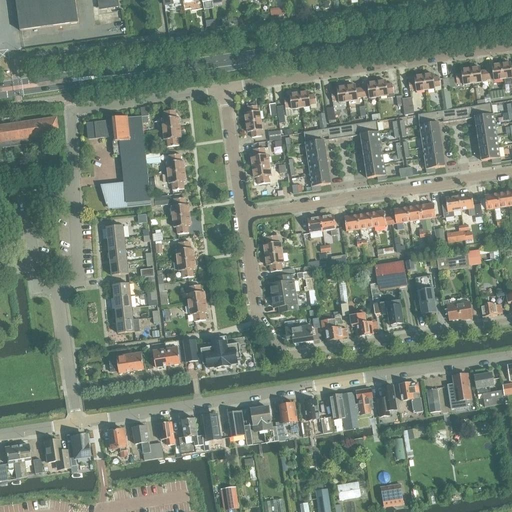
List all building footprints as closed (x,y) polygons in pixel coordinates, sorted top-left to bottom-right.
[(16,0),(18,15),(20,31),(78,23),(75,0),(16,0)] [(511,63),(501,64),(503,79),(511,78),(511,66),(511,63)] [(492,65),(492,69),(486,70),(487,79),(493,78),(494,81),(503,79),(501,64),(492,65)] [(480,67),(470,68),(473,84),(482,82),(482,80),(487,79),(486,70),(481,71),(480,67)] [(455,75),(457,83),(463,83),(463,85),(473,84),(470,68),(461,70),(461,74),(455,75)] [(433,74),(423,75),(426,90),(435,89),(435,87),(441,86),(439,77),(434,78),(433,74)] [(416,92),(426,90),(423,75),(414,77),(415,80),(408,81),(410,90),(416,90),(416,92)] [(387,85),(386,81),(376,82),(379,97),(388,96),(388,98),(394,97),(392,84),(387,85)] [(369,98),(379,97),(376,82),(367,83),(367,87),(361,88),(363,97),(369,96),(369,98)] [(358,100),(357,98),(363,97),(361,88),(356,89),(356,85),(346,86),(348,101),(358,100)] [(339,103),(348,101),(346,86),(336,88),(337,92),(331,93),(333,102),(338,101),(339,103)] [(309,92),(299,93),(301,108),(311,107),(311,105),(316,104),(315,95),(309,95),(309,92)] [(293,116),(292,110),(301,108),(299,93),(290,95),(290,98),(284,99),(286,108),(287,117),(293,116)] [(412,98),(402,100),(403,106),(404,116),(414,115),(412,98)] [(451,102),(443,103),(445,111),(448,110),(452,110),(451,102)] [(275,104),(269,105),(271,119),(277,118),(275,104)] [(491,104),(454,109),(456,121),(469,119),(469,115),(474,114),(475,118),(493,115),(491,104)] [(245,113),(246,123),(261,120),(260,111),(258,112),(257,106),(248,107),(248,113),(245,113)] [(285,123),(283,107),(277,108),(279,124),(285,123)] [(333,108),(326,109),(328,122),(335,121),(333,108)] [(430,113),(418,115),(419,126),(438,123),(437,120),(443,119),(443,123),(456,121),(454,109),(452,110),(448,110),(445,111),(435,112),(431,113),(430,113)] [(162,120),(163,130),(180,128),(179,117),(176,118),(175,111),(164,112),(165,119),(162,120)] [(324,114),(318,115),(320,128),(320,130),(327,129),(326,126),(324,114)] [(476,128),(494,126),(493,115),(475,118),(476,128)] [(114,142),(120,142),(125,185),(101,187),(106,206),(107,206),(108,210),(112,209),(112,210),(151,206),(144,139),(142,117),(141,117),(127,119),(127,117),(112,119),(112,121),(87,124),(88,140),(114,137),(114,142)] [(58,134),(56,118),(0,125),(0,148),(5,147),(6,150),(7,152),(8,154),(16,151),(23,151),(22,145),(33,143),(34,141),(34,140),(34,138),(58,134)] [(263,130),(261,120),(246,123),(247,132),(251,132),(252,138),(261,137),(260,130),(263,130)] [(377,121),(340,127),(342,139),(355,137),(354,132),(360,131),(360,135),(379,132),(377,121)] [(439,134),(438,123),(419,126),(421,137),(439,134)] [(496,136),(494,126),(476,128),(478,139),(496,136)] [(340,127),(303,133),(305,144),(323,141),(323,137),(328,136),(329,141),(342,139),(340,127)] [(181,139),(180,128),(163,130),(164,141),(167,140),(168,147),(179,146),(178,139),(181,139)] [(280,131),(269,133),(270,142),(282,140),(280,131)] [(362,146),(380,143),(379,132),(360,135),(362,146)] [(423,148),(441,145),(439,134),(421,137),(423,148)] [(478,139),(479,150),(498,147),(496,136),(478,139)] [(325,152),(323,141),(305,144),(307,154),(325,152)] [(210,143),(198,145),(199,154),(211,153),(210,143)] [(382,154),(380,143),(362,146),(363,157),(382,154)] [(423,148),(424,158),(443,156),(441,145),(423,148)] [(492,164),(500,162),(498,147),(479,150),(481,161),(492,159),(492,164)] [(251,158),(252,168),(270,165),(268,155),(265,155),(264,148),(253,150),(254,157),(251,158)] [(308,165),(327,162),(325,152),(307,154),(308,165)] [(145,155),(146,161),(147,165),(160,163),(159,153),(145,155)] [(363,157),(365,167),(384,165),(382,154),(363,157)] [(180,155),(166,156),(168,174),(185,172),(184,161),(180,162),(180,155)] [(434,168),(444,167),(443,156),(424,158),(427,174),(435,172),(434,168)] [(308,165),(310,176),(328,173),(327,162),(308,165)] [(254,178),(257,178),(258,185),(269,183),(268,176),(271,176),(270,165),(252,168),(254,178)] [(378,181),(386,180),(384,165),(365,167),(367,179),(377,177),(378,181)] [(411,168),(407,169),(408,177),(412,176),(412,175),(417,174),(416,170),(411,170),(411,168)] [(185,172),(168,174),(169,184),(172,184),(173,191),(183,190),(183,183),(186,182),(185,172)] [(320,186),(330,184),(328,173),(310,176),(312,191),(320,190),(320,186)] [(157,186),(156,176),(148,177),(149,186),(157,186)] [(511,204),(510,192),(497,194),(500,208),(511,206),(511,204)] [(471,194),(458,196),(460,211),(468,210),(469,217),(474,216),(475,218),(482,217),(480,205),(473,206),(471,194)] [(500,208),(497,194),(484,196),(486,210),(494,209),(497,227),(502,226),(501,220),(500,208)] [(171,205),(170,196),(154,197),(155,207),(171,205)] [(446,205),(442,206),(444,218),(454,217),(453,212),(460,211),(458,196),(445,198),(446,205)] [(171,208),(172,218),(190,216),(189,206),(186,206),(185,199),(174,200),(175,207),(171,208)] [(421,220),(422,229),(423,229),(425,238),(430,237),(429,231),(431,231),(430,219),(435,218),(433,204),(420,206),(422,220),(421,220)] [(420,206),(407,208),(409,222),(421,220),(422,220),(420,206)] [(403,230),(402,223),(409,222),(407,208),(393,210),(394,217),(389,218),(390,225),(396,224),(397,231),(403,230)] [(372,228),(390,225),(389,218),(384,218),(383,212),(370,214),(372,228)] [(370,214),(357,216),(359,230),(372,228),(370,214)] [(333,215),(320,217),(323,232),(330,231),(331,236),(337,235),(333,215)] [(146,216),(138,216),(139,224),(147,223),(146,216)] [(191,226),(190,216),(172,218),(174,228),(177,228),(178,235),(189,234),(188,226),(191,226)] [(346,232),(359,230),(357,216),(344,218),(346,232)] [(307,219),(310,234),(323,232),(320,217),(307,219)] [(467,225),(463,226),(465,241),(473,240),(471,232),(464,233),(464,231),(468,230),(467,225)] [(106,228),(108,240),(124,238),(123,226),(106,228)] [(454,233),(447,234),(448,244),(456,243),(465,241),(463,226),(457,227),(458,232),(454,233)] [(446,249),(443,229),(438,230),(435,231),(438,250),(446,249)] [(155,234),(152,235),(153,242),(162,241),(161,234),(160,230),(155,231),(155,234)] [(264,245),(265,256),(282,253),(281,243),(278,243),(276,236),(266,237),(267,245),(264,245)] [(124,238),(108,240),(109,252),(126,250),(124,238)] [(395,248),(396,253),(401,253),(405,252),(404,247),(400,247),(400,245),(398,245),(397,239),(394,240),(396,248),(395,248)] [(179,244),(173,245),(174,252),(176,251),(178,262),(195,260),(194,249),(190,250),(190,243),(179,244)] [(489,255),(492,254),(494,264),(500,263),(498,247),(488,249),(489,255)] [(109,252),(110,264),(127,262),(126,250),(109,252)] [(468,255),(469,266),(481,264),(479,250),(467,251),(468,255)] [(270,266),(271,273),(282,271),(281,264),(284,264),(282,253),(265,256),(267,266),(270,266)] [(326,253),(318,254),(320,262),(327,261),(326,253)] [(468,255),(452,258),(454,270),(469,268),(469,266),(468,255)] [(437,260),(439,273),(454,270),(452,258),(437,260)] [(196,270),(195,260),(178,262),(179,272),(182,272),(183,279),(194,278),(193,271),(196,270)] [(415,270),(414,261),(406,262),(407,271),(415,270)] [(112,276),(128,274),(127,262),(110,264),(112,276)] [(380,285),(381,290),(406,287),(402,262),(375,266),(378,285),(380,285)] [(142,278),(148,278),(149,281),(155,281),(153,269),(147,270),(141,271),(142,278)] [(298,271),(299,277),(307,277),(307,288),(314,288),(313,271),(298,271)] [(271,294),(272,295),(272,297),(295,293),(293,282),(295,282),(294,275),(274,278),(275,285),(270,285),(271,289),(270,290),(271,294)] [(415,278),(419,300),(421,316),(437,313),(431,276),(415,278)] [(113,286),(114,298),(131,296),(129,284),(113,286)] [(187,295),(189,305),(206,303),(204,292),(202,293),(200,286),(189,287),(190,294),(187,295)] [(169,305),(167,291),(164,291),(159,292),(161,306),(169,305)] [(298,304),(296,304),(295,293),(272,297),(273,299),(272,300),(272,304),(273,305),(274,308),(278,308),(279,314),(281,314),(299,311),(298,304)] [(132,308),(131,296),(114,298),(115,309),(132,308)] [(488,297),(480,298),(481,307),(480,307),(482,319),(497,316),(496,315),(502,314),(500,305),(495,306),(495,304),(489,305),(488,297)] [(449,305),(448,301),(442,302),(444,311),(448,310),(449,321),(472,317),(469,302),(449,305)] [(194,315),(195,322),(206,321),(205,314),(207,313),(206,303),(189,305),(190,316),(194,315)] [(386,305),(379,306),(381,314),(381,317),(387,316),(389,326),(390,325),(391,327),(396,326),(396,325),(403,324),(400,306),(400,303),(386,305)] [(344,317),(350,316),(350,313),(349,305),(342,306),(344,317)] [(117,321),(133,320),(132,308),(115,309),(117,321)] [(350,316),(349,316),(350,326),(355,325),(357,337),(373,335),(373,334),(378,333),(376,322),(371,323),(371,322),(365,323),(364,314),(364,311),(350,313),(350,316)] [(322,321),(320,321),(322,331),(324,331),(326,342),(342,340),(342,338),(347,337),(346,329),(341,329),(340,328),(335,328),(334,319),(330,320),(329,313),(321,315),(322,321)] [(133,320),(117,321),(118,334),(140,332),(139,320),(133,320)] [(313,342),(311,326),(307,326),(306,320),(290,322),(285,323),(285,329),(287,341),(293,340),(294,345),(313,342)] [(226,336),(219,338),(223,367),(231,366),(231,365),(238,364),(237,360),(241,359),(239,344),(228,345),(226,336)] [(223,367),(219,338),(211,339),(212,348),(201,349),(203,365),(207,364),(208,368),(215,367),(215,368),(223,367)] [(195,341),(184,343),(186,363),(198,361),(195,341)] [(162,350),(153,352),(156,369),(168,367),(166,350),(165,344),(161,344),(162,350)] [(176,349),(166,350),(168,367),(176,366),(181,365),(178,348),(176,349)] [(142,354),(129,355),(132,372),(144,371),(142,354)] [(119,372),(119,374),(132,372),(129,355),(117,357),(117,362),(110,363),(111,373),(119,372)] [(483,395),(485,408),(503,404),(501,392),(490,393),(490,388),(494,387),(491,374),(474,377),(478,396),(483,395)] [(468,407),(467,400),(472,400),(468,375),(453,377),(454,384),(448,385),(452,410),(468,407)] [(421,400),(420,400),(418,385),(413,386),(413,384),(400,387),(403,402),(411,400),(413,408),(413,414),(423,412),(422,408),(421,400)] [(511,384),(503,386),(504,396),(511,394),(511,384)] [(396,411),(396,408),(392,387),(382,388),(384,399),(377,400),(380,418),(389,417),(388,412),(396,411)] [(430,413),(441,412),(437,389),(427,391),(430,413)] [(358,405),(356,405),(359,425),(360,428),(363,428),(363,427),(370,426),(368,419),(371,418),(370,414),(370,409),(373,409),(372,403),(373,403),(370,390),(356,392),(358,405)] [(333,418),(321,420),(323,432),(322,432),(323,435),(333,433),(331,422),(334,421),(334,422),(344,420),(346,431),(359,429),(353,395),(330,398),(333,418)] [(315,434),(322,432),(323,432),(321,420),(320,420),(319,408),(317,408),(316,402),(304,404),(307,421),(301,422),(303,438),(309,437),(307,422),(314,421),(315,434)] [(276,424),(276,427),(279,442),(279,441),(285,440),(283,425),(290,424),(291,433),(298,432),(294,406),(280,408),(282,423),(276,424)] [(264,432),(265,444),(279,442),(276,427),(273,428),(273,431),(272,431),(269,409),(252,412),(255,434),(264,432)] [(242,412),(228,414),(232,439),(245,437),(247,446),(253,445),(250,426),(244,427),(242,412)] [(202,436),(201,436),(203,445),(204,452),(205,451),(210,451),(209,441),(220,440),(217,416),(205,418),(206,426),(204,426),(205,435),(207,435),(203,436),(202,436)] [(180,439),(179,439),(180,446),(181,454),(181,455),(183,455),(196,453),(195,447),(203,445),(201,436),(198,437),(195,420),(183,422),(186,438),(180,439)] [(167,440),(168,446),(175,445),(174,440),(172,423),(158,425),(161,441),(167,440)] [(135,445),(142,444),(144,462),(158,460),(155,445),(150,445),(149,444),(149,443),(147,427),(133,429),(135,445)] [(122,460),(129,459),(125,431),(110,433),(112,443),(109,444),(110,452),(120,451),(122,460)] [(90,448),(88,448),(86,437),(72,440),(73,446),(68,446),(71,469),(77,468),(76,461),(92,458),(90,448)] [(364,449),(363,439),(356,440),(354,440),(356,450),(358,450),(364,449)] [(68,452),(61,453),(60,441),(44,444),(48,465),(56,463),(58,472),(71,470),(68,452)] [(30,462),(28,446),(16,448),(21,479),(26,478),(24,463),(30,462)] [(16,479),(21,479),(16,448),(4,450),(7,466),(13,465),(16,479)] [(245,469),(250,468),(254,467),(253,459),(245,460),(245,469)] [(34,474),(42,473),(40,460),(32,461),(34,474)] [(364,482),(337,486),(339,501),(366,497),(364,482)] [(380,489),(384,509),(403,505),(400,485),(380,489)] [(236,488),(221,490),(224,511),(239,509),(236,488)] [(330,511),(327,490),(316,492),(319,511),(330,511)] [(284,511),(282,499),(264,503),(265,511),(284,511)] [(309,511),(308,503),(301,505),(301,511),(309,511)]
